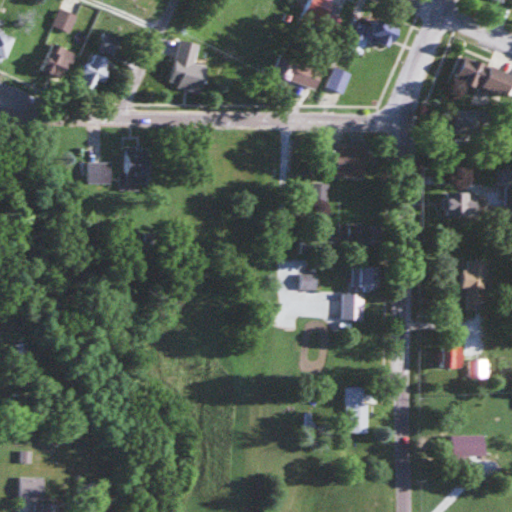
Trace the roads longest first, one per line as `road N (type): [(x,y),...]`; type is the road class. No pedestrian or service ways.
road 1 (residential): [(404,115),(0,115)]
road 2 (residential): [(400,511),(404,115)]
road 3 (residential): [(125,119),(175,0)]
road 4 (residential): [(404,115),(445,0)]
